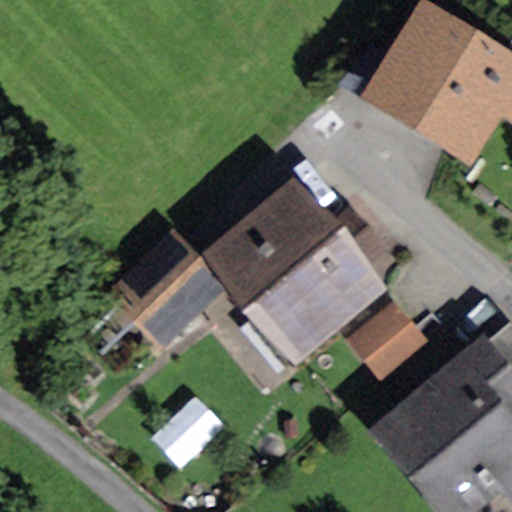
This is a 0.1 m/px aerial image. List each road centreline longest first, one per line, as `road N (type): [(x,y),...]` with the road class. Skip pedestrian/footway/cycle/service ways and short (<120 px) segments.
road 1 (residential): [(511,292),(320,133)]
road 2 (track): [(132,511),(0,399)]
